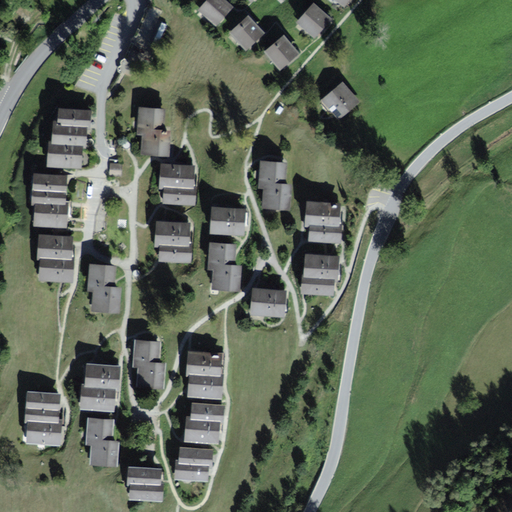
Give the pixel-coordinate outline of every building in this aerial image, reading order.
[(234,7),(226,0),(207,0),(199,11),(217,27),(234,7)] [(352,0),(334,0),(346,8),(352,0)] [(333,19),(315,3),(297,23),(315,39),(333,19)] [(266,36),(249,16),(229,33),(246,53),(266,36)] [(301,54),(285,35),(265,52),(281,70),(301,54)] [(361,103),(343,81),(321,99),(339,121),(361,103)] [(165,109),(139,107),(137,134),(143,134),(141,154),(169,156),(171,129),(164,129),(165,109)] [(94,110),(57,108),(56,126),(87,128),(92,129),(94,110)] [(87,128),(56,126),(52,126),(51,145),(82,146),(86,147),(87,128)] [(82,146),(51,145),(47,145),(46,166),(81,168),(82,146)] [(288,162),(262,159),(259,188),(265,189),(263,208),(291,211),(294,185),(286,184),(288,162)] [(123,163),(111,163),(110,176),(123,177),(123,163)] [(159,187),(164,187),(163,201),(196,204),(197,190),(193,189),(194,172),(161,169),(159,187)] [(68,176),(32,172),(30,189),(34,189),(67,192),(68,176)] [(67,192),(34,189),(32,206),(37,206),(65,209),(67,192)] [(306,225),(310,226),(341,228),(343,202),(308,199),(306,225)] [(65,209),(37,206),(35,225),(67,229),(69,209),(65,209)] [(246,207),(213,206),(211,233),(244,235),(246,207)] [(192,222),(156,219),(155,245),(160,246),(190,248),(192,222)] [(341,228),(310,226),(309,240),(341,242),(342,228),(341,228)] [(75,236),(38,234),(36,259),(40,259),(74,262),(75,236)] [(238,244),(210,241),(208,270),(214,270),(213,288),(241,290),(243,265),(236,265),(238,244)] [(190,248),(160,246),(159,262),(194,264),(195,248),(190,248)] [(306,254),(305,277),(336,279),(338,280),(340,256),(306,254)] [(74,262),(40,259),(38,281),(75,284),(76,262),(74,262)] [(117,265),(90,263),(87,293),(94,294),(93,311),(120,313),(121,288),(115,287),(117,265)] [(305,277),(302,277),(302,293),(335,295),(336,279),(305,277)] [(288,291),(254,288),(252,313),(286,316),(288,291)] [(161,342),(134,340),(132,367),(139,367),(137,388),(163,390),(166,365),(159,365),(161,342)] [(186,376),(190,376),(222,378),(224,354),(187,352),(186,376)] [(120,364),(86,362),(85,387),(119,388),(120,364)] [(222,378),(190,376),(188,397),(223,399),(224,378),(222,378)] [(116,388),(85,387),(80,386),(79,410),(115,412),(116,388)] [(60,395),(27,393),(24,444),(60,446),(61,426),(58,425),(60,395)] [(193,402),(191,420),(221,423),(224,423),(225,404),(193,402)] [(114,420),(88,418),(86,446),(92,447),(90,465),(118,467),(120,440),(112,439),(114,420)] [(191,420),(186,420),(184,441),(219,444),(221,423),(191,420)] [(212,451),(182,449),(181,463),(178,463),(177,477),(206,479),(207,465),(211,466),(212,451)] [(162,468),(129,466),(128,483),(131,482),(161,485),(162,468)] [(161,485),(131,482),(130,500),(164,502),(165,485),(161,485)]
